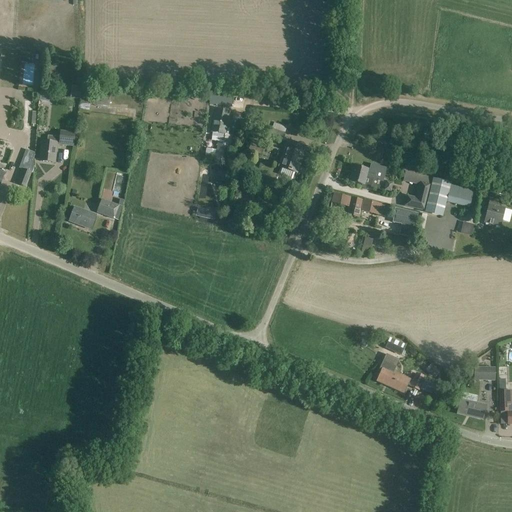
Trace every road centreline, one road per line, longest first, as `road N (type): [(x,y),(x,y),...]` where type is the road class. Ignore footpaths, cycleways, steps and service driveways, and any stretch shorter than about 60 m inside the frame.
road 1 (unclassified): [(252,338),(355,116),(407,103),(511,120)]
road 2 (unclassified): [(511,435),(465,429),(252,338)]
road 3 (unclassified): [(252,338),(0,235)]
